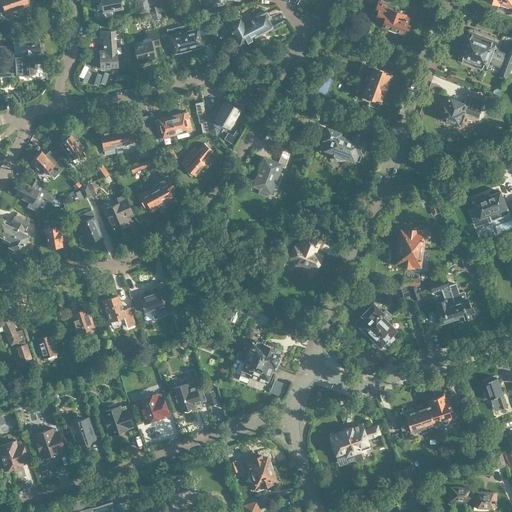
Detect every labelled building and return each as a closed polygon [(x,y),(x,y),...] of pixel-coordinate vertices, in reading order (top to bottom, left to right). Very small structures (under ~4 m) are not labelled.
[(0,0),(0,5),(2,4),(5,13),(28,5),(26,0),(0,0)] [(100,0),(102,12),(122,8),(120,0),(100,0)] [(148,7),(151,7),(157,5),(156,0),(136,0),(139,13),(149,11),(148,7)] [(376,14),(374,21),(381,23),(381,25),(403,33),(404,31),(407,32),(409,26),(406,26),(408,19),(405,18),(406,15),(401,13),(402,11),(399,10),(398,11),(390,8),(391,4),(389,3),(387,8),(388,4),(378,0),(373,13),(376,14)] [(157,5),(151,7),(154,19),(161,17),(158,5),(157,5)] [(243,21),(252,38),(272,27),(267,18),(269,17),(266,11),(256,17),(257,18),(251,21),(249,18),(243,21)] [(252,38),(243,21),(240,16),(232,20),(230,17),(221,21),(226,30),(229,29),(238,46),(252,38)] [(354,27),(347,24),(349,20),(341,17),(337,28),(352,34),(354,27)] [(116,52),(115,30),(114,24),(100,25),(100,38),(103,38),(104,50),(99,50),(99,57),(92,57),(93,67),(100,66),(100,67),(118,66),(118,64),(121,64),(121,58),(117,58),(117,52),(116,52)] [(188,49),(183,31),(182,26),(169,29),(175,52),(188,49)] [(183,31),(188,49),(201,46),(197,28),(183,31)] [(152,47),(159,45),(155,31),(147,32),(148,39),(134,42),(139,63),(155,59),(152,47)] [(21,54),(33,53),(40,52),(38,35),(20,37),(19,32),(12,33),(13,42),(20,41),(21,54)] [(467,47),(505,61),(508,54),(497,50),(496,52),(492,51),(495,43),(472,34),(467,47)] [(505,61),(467,47),(462,60),(485,69),(488,61),(492,63),(491,64),(500,68),(501,66),(503,67),(499,77),(506,80),(511,64),(511,62),(505,60),(505,61)] [(35,74),(33,53),(21,54),(22,59),(13,60),(14,75),(24,74),(24,77),(32,76),(32,74),(35,74)] [(317,55),(314,62),(326,66),(329,60),(317,55)] [(326,66),(314,62),(312,68),(324,72),(326,66)] [(361,79),(386,88),(391,74),(390,74),(390,72),(389,70),(383,67),(381,69),(374,66),(373,69),(372,68),(372,69),(369,68),(367,68),(364,75),(363,76),(361,79)] [(386,88),(361,79),(361,80),(358,79),(356,85),(364,89),(361,97),(362,98),(361,100),(368,103),(368,104),(378,108),(380,103),(386,88)] [(475,117),(478,109),(449,98),(447,105),(444,104),(441,113),(443,114),(442,119),(460,126),(465,113),(475,117)] [(225,100),(222,105),(217,102),(211,112),(205,113),(207,121),(209,131),(216,135),(223,124),(229,128),(240,109),(239,109),(241,105),(233,101),(231,104),(225,100)] [(338,115),(318,107),(300,100),(297,107),(316,114),(336,121),(338,115)] [(207,121),(205,113),(204,110),(197,111),(199,122),(207,121)] [(171,117),(175,134),(192,129),(188,112),(171,117)] [(175,134),(171,117),(154,121),(159,138),(175,134)] [(112,129),(116,147),(124,146),(125,151),(137,148),(134,136),(127,138),(124,126),(112,129)] [(103,150),(116,147),(112,129),(100,131),(103,150)] [(344,157),(358,162),(365,143),(353,138),(352,141),(338,136),(339,133),(330,130),(327,138),(329,138),(324,150),(333,153),(333,155),(336,158),(339,160),(344,160),(344,157)] [(234,145),(241,135),(235,132),(229,142),(234,145)] [(86,155),(83,151),(71,134),(59,143),(72,160),(77,156),(79,159),(86,155)] [(139,138),(141,148),(147,147),(146,140),(144,141),(143,137),(139,138)] [(155,147),(153,139),(147,141),(149,149),(155,147)] [(213,151),(203,143),(197,150),(193,147),(180,162),(185,167),(183,169),(191,175),(193,174),(195,176),(210,159),(208,157),(213,151)] [(166,152),(172,163),(178,160),(173,149),(166,152)] [(48,171),(53,166),(41,152),(30,162),(41,174),(46,170),(48,171)] [(172,166),(167,156),(162,159),(167,169),(172,166)] [(279,172),(281,166),(285,168),(287,161),(280,158),(278,163),(265,159),(263,166),(261,165),(259,173),(257,172),(256,174),(253,183),(260,186),(257,193),(268,197),(274,182),(278,183),(282,173),(279,172)] [(150,159),(139,163),(142,169),(153,165),(150,159)] [(142,169),(139,163),(130,167),(132,173),(142,169)] [(110,174),(102,164),(94,169),(99,175),(101,177),(110,174)] [(162,205),(173,199),(171,194),(177,192),(169,177),(160,181),(162,185),(154,190),(162,205)] [(31,187),(22,182),(21,183),(20,183),(15,193),(16,193),(16,195),(30,202),(29,203),(29,204),(36,207),(37,207),(42,196),(52,201),(54,197),(35,180),(31,187)] [(92,183),(87,185),(87,186),(89,189),(91,195),(96,193),(92,183)] [(81,188),(84,198),(91,196),(89,189),(87,186),(81,188)] [(151,211),(162,205),(154,190),(147,194),(145,191),(138,195),(145,208),(149,206),(151,211)] [(505,204),(501,191),(474,202),(480,218),(490,215),(492,221),(510,214),(509,213),(511,211),(511,199),(508,201),(509,202),(505,204)] [(125,215),(132,212),(127,199),(124,194),(116,197),(119,203),(105,209),(114,231),(129,224),(125,215)] [(87,243),(103,236),(94,212),(78,218),(87,243)] [(21,226),(24,220),(14,215),(11,222),(14,223),(12,227),(0,221),(0,235),(11,241),(19,225),(21,226)] [(62,246),(59,225),(58,219),(51,220),(52,226),(45,226),(48,248),(62,246)] [(28,223),(24,220),(21,226),(19,225),(11,241),(8,246),(20,252),(29,234),(23,232),(25,229),(28,223)] [(396,246),(421,250),(423,234),(418,233),(418,230),(404,229),(404,231),(401,231),(400,237),(398,237),(396,246)] [(319,243),(318,242),(320,237),(307,232),(305,237),(303,236),(299,245),(296,244),(289,260),(300,264),(301,262),(308,265),(307,267),(315,270),(320,258),(318,258),(320,253),(316,252),(319,243)] [(440,239),(445,250),(452,247),(448,237),(440,239)] [(421,250),(396,246),(395,256),(397,256),(396,263),(399,263),(399,265),(412,267),(412,279),(402,279),(403,286),(419,285),(419,271),(427,271),(427,260),(420,259),(421,250)] [(461,257),(465,269),(476,265),(472,253),(461,257)] [(453,295),(449,285),(446,278),(429,283),(431,291),(443,287),(445,291),(442,292),(445,299),(435,303),(437,307),(435,308),(440,323),(453,319),(450,311),(456,309),(454,302),(452,296),(453,295)] [(133,298),(135,306),(137,312),(138,313),(144,311),(144,312),(150,310),(153,319),(167,314),(163,306),(161,299),(168,296),(163,281),(156,283),(158,290),(139,296),(140,296),(133,298)] [(450,311),(453,319),(455,323),(474,316),(471,308),(469,309),(466,298),(465,298),(463,291),(458,293),(455,283),(449,285),(453,295),(452,296),(454,302),(456,309),(450,311)] [(410,288),(414,300),(421,299),(416,286),(410,288)] [(414,300),(410,288),(410,290),(402,293),(410,315),(418,313),(414,300)] [(135,312),(137,312),(135,306),(130,308),(130,307),(122,310),(118,296),(104,300),(112,326),(125,322),(127,328),(136,325),(136,324),(139,323),(135,312)] [(78,335),(93,330),(87,308),(77,312),(74,302),(68,304),(78,335)] [(246,315),(257,320),(261,311),(249,306),(238,302),(234,310),(246,315)] [(358,326),(370,337),(385,321),(391,315),(385,310),(382,313),(372,303),(359,316),(364,320),(358,326)] [(12,323),(14,322),(10,311),(0,314),(0,326),(2,326),(11,345),(18,342),(19,346),(16,347),(20,362),(31,358),(27,343),(25,344),(24,339),(25,339),(21,330),(16,331),(12,323)] [(385,321),(370,337),(380,346),(384,342),(387,345),(394,338),(391,335),(395,331),(385,321)] [(55,343),(57,343),(54,334),(37,340),(43,358),(58,353),(55,343)] [(189,345),(187,339),(181,341),(183,347),(189,345)] [(250,355),(276,365),(281,352),(275,349),(275,348),(263,343),(263,344),(254,340),(251,348),(253,348),(250,355)] [(114,360),(109,345),(99,348),(104,363),(105,364),(114,361),(114,360)] [(276,365),(250,355),(249,355),(243,371),(241,376),(265,385),(271,370),(274,371),(276,365)] [(497,397),(501,409),(507,407),(497,377),(485,382),(490,399),(497,397)] [(193,382),(187,384),(187,383),(172,388),(179,411),(194,406),(194,404),(206,400),(201,385),(196,386),(196,385),(194,385),(193,382)] [(213,390),(205,392),(210,406),(217,403),(213,390)] [(11,398),(14,406),(25,402),(23,394),(11,398)] [(162,415),(168,413),(162,397),(161,397),(160,394),(155,395),(155,394),(138,400),(146,422),(163,417),(162,415)] [(426,406),(432,425),(451,419),(449,411),(451,410),(448,400),(445,401),(443,395),(426,400),(428,405),(426,405),(427,406),(426,406)] [(126,427),(132,425),(125,405),(119,407),(119,406),(102,412),(110,435),(127,429),(126,427)] [(432,425),(426,406),(404,414),(405,417),(398,419),(402,430),(409,428),(410,432),(432,425)] [(75,446),(96,439),(90,420),(76,413),(69,427),(75,446)] [(352,453),(355,461),(356,462),(363,459),(360,451),(369,448),(366,439),(380,435),(376,425),(361,430),(360,425),(351,428),(351,427),(344,429),(352,453)] [(58,450),(64,448),(58,432),(57,432),(56,429),(51,430),(51,429),(34,435),(41,458),(58,452),(58,450)] [(352,453),(344,429),(338,431),(338,432),(330,435),(333,445),(332,446),(336,459),(345,456),(348,463),(355,461),(352,453)] [(22,462),(27,460),(22,444),(21,445),(20,441),(15,442),(15,441),(0,446),(0,454),(5,470),(22,464),(22,462)] [(483,446),(476,448),(478,455),(486,452),(483,446)] [(489,455),(494,470),(505,465),(500,451),(489,455)] [(246,461),(250,475),(273,467),(271,461),(267,460),(266,457),(262,458),(261,455),(251,459),(246,461)] [(229,463),(232,473),(239,471),(236,460),(229,463)] [(401,470),(405,482),(413,480),(413,479),(420,477),(416,466),(409,468),(409,467),(401,470)] [(273,467),(250,475),(256,492),(270,487),(269,484),(271,484),(270,480),(274,479),(273,476),(275,473),(273,467)] [(391,472),(396,486),(405,483),(400,469),(391,472)] [(190,487),(185,472),(173,476),(178,490),(190,487)] [(405,498),(416,493),(412,481),(400,485),(405,498)] [(136,485),(128,488),(131,496),(138,493),(136,485)] [(367,495),(364,487),(351,491),(353,499),(367,495)] [(449,501),(473,502),(473,507),(495,508),(495,492),(473,491),(473,493),(469,493),(469,488),(449,487),(449,501)] [(90,511),(90,510),(84,511),(123,511),(121,505),(129,502),(126,493),(100,502),(101,504),(103,510),(96,511),(90,511)] [(242,505),(244,511),(247,511),(259,508),(256,501),(242,505)]
